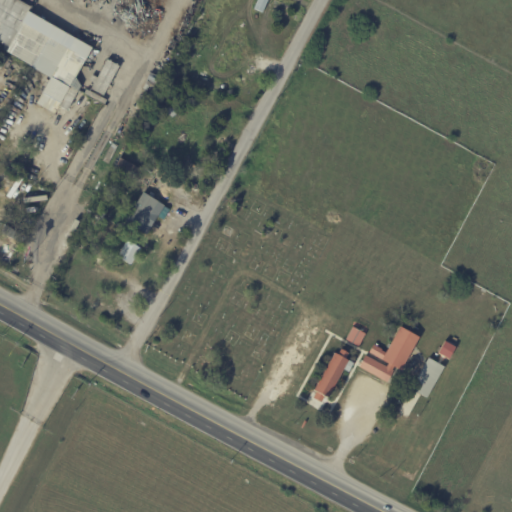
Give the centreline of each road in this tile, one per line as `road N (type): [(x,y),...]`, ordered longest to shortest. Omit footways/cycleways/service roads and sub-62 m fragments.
road 1 (secondary): [(0,305),(382,511)]
road 2 (residential): [(119,371),(317,0)]
road 3 (track): [(188,363),(236,275),(250,273),(300,301),(305,314),(267,387)]
